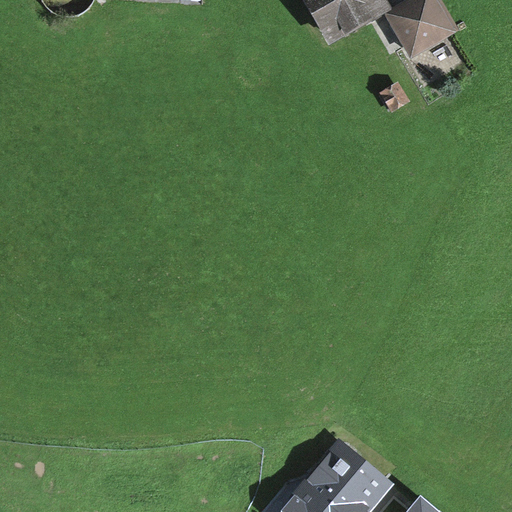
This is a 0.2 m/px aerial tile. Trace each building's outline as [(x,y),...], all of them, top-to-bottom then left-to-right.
[(43,0),(45,3),(53,11),(63,16),(75,17),(86,14),(95,7),(99,2),(99,0),(43,0)] [(387,7),(383,0),(310,0),(333,39),(387,7)] [(451,29),(433,0),(412,0),(389,14),(411,52),(451,29)] [(407,100),(397,83),(381,92),(391,109),(407,100)] [(337,443),(278,511),(358,511),(384,483),(337,443)] [(432,511),(420,502),(411,511),(432,511)]
